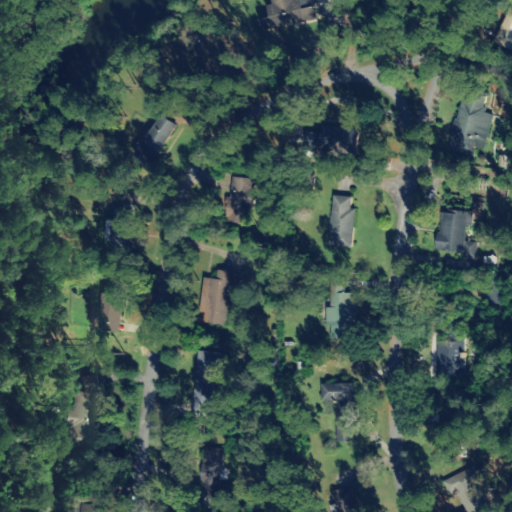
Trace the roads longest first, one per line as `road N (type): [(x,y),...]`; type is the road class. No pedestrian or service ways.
road 1 (residential): [(119,511),(165,176),(184,117),(360,61),(417,66)]
road 2 (residential): [(404,511),(377,400),(417,66)]
